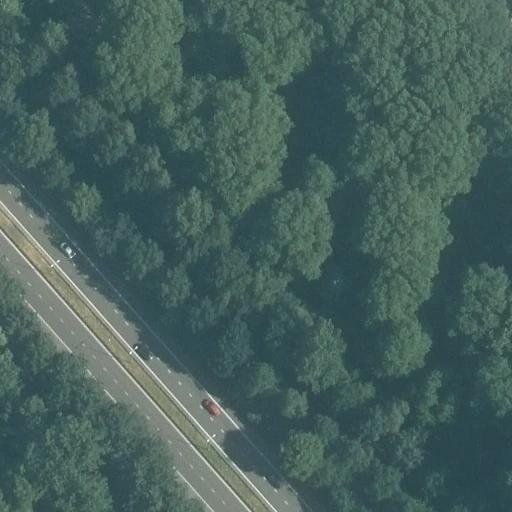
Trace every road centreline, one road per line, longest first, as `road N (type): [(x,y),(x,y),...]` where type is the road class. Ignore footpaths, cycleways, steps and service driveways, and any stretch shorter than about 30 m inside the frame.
road 1 (trunk): [(293,511),(0,182)]
road 2 (trunk): [(0,253),(229,511)]
